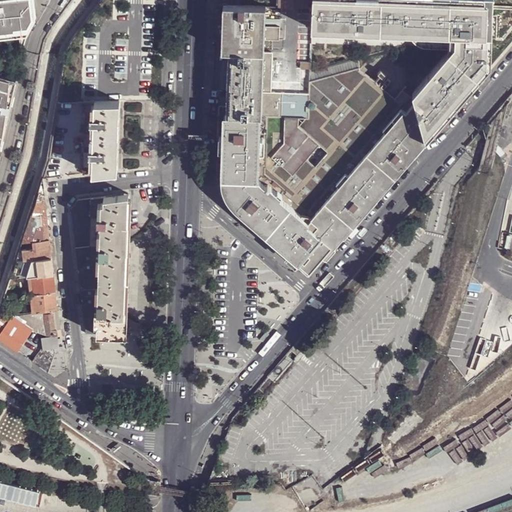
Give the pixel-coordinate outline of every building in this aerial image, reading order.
[(0,0),(0,51),(21,49),(25,33),(34,17),(31,0),(0,0)] [(413,95),(425,139),(492,62),(511,39),(511,0),(311,0),(310,44),(442,49),(442,54),(411,89),(413,95)] [(238,4),(224,3),(222,49),(231,50),(229,115),(240,115),(261,116),(307,118),(308,93),(270,91),(271,52),(263,51),(264,38),(278,39),(279,25),(264,25),(265,5),(239,4),(238,4)] [(226,114),(220,114),(219,135),(218,174),(219,182),(221,189),(224,196),(228,203),(233,208),(308,275),(333,246),(338,240),(425,139),(413,95),(411,97),(409,95),(402,89),(394,98),(383,88),(390,81),(387,78),(385,81),(383,79),(385,76),(381,72),(378,75),(379,76),(375,81),(358,70),(359,70),(357,58),(309,72),(308,81),(308,93),(307,118),(261,116),(240,115),(229,115),(226,114)] [(0,147),(17,76),(0,71),(0,147)] [(90,114),(91,114),(91,103),(94,103),(94,100),(85,100),(85,119),(90,119),(90,114)] [(92,172),(118,169),(119,135),(120,100),(94,100),(94,103),(93,113),(91,114),(90,114),(90,119),(91,120),(93,120),(93,131),(92,131),(92,134),(93,134),(92,145),(90,145),(89,151),(90,151),(92,151),(92,164),(92,172)] [(92,172),(92,164),(90,164),(90,151),(89,151),(84,151),(84,173),(92,172)] [(97,323),(97,334),(124,334),(129,196),(129,192),(116,194),(104,195),(104,201),(101,201),(101,215),(101,221),(101,230),(100,248),(99,250),(99,268),(99,269),(98,286),(97,303),(98,305),(97,323)] [(87,333),(97,334),(97,323),(94,323),(95,306),(98,305),(97,303),(95,303),(96,286),(98,286),(99,269),(99,268),(96,267),(97,252),(97,250),(99,250),(100,248),(97,248),(98,233),(98,230),(101,230),(101,221),(98,221),(98,215),(99,201),(101,201),(104,201),(104,195),(91,197),(77,199),(73,207),(77,247),(78,253),(80,271),(87,333)] [(25,233),(23,241),(34,240),(37,240),(50,238),(47,213),(47,210),(46,198),(36,199),(32,213),(27,230),(25,233)] [(426,231),(416,222),(411,228),(420,237),(426,231)] [(53,256),(50,238),(37,240),(39,249),(40,257),(53,256)] [(20,249),(17,260),(26,259),(29,259),(28,250),(20,249)] [(28,250),(29,259),(31,258),(40,257),(39,249),(28,250)] [(55,273),(53,256),(40,257),(31,258),(33,276),(55,273)] [(26,259),(17,260),(15,268),(11,278),(16,277),(28,276),(26,259)] [(33,276),(35,293),(57,291),(55,273),(33,276)] [(59,308),(57,291),(35,293),(32,294),(34,311),(59,308)] [(49,346),(58,346),(58,345),(54,312),(45,313),(49,346)] [(2,331),(0,333),(0,337),(18,351),(29,336),(18,327),(9,321),(2,331)] [(22,321),(18,327),(29,336),(33,330),(22,321)] [(64,349),(63,344),(58,345),(58,346),(49,346),(43,346),(32,360),(48,372),(55,377),(66,369),(66,368),(64,349)] [(295,346),(291,350),(298,356),(301,351),(295,346)] [(269,377),(275,382),(293,360),(287,355),(269,377)] [(511,418),(471,437),(478,453),(511,437),(511,418)]
